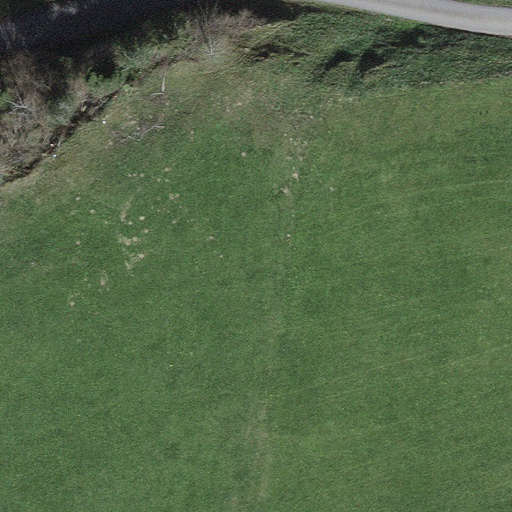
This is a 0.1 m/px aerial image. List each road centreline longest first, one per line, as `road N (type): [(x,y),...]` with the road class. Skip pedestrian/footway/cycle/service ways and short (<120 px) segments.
road 1 (unclassified): [(308,0),(511,30)]
road 2 (unclassified): [(0,54),(166,0)]
